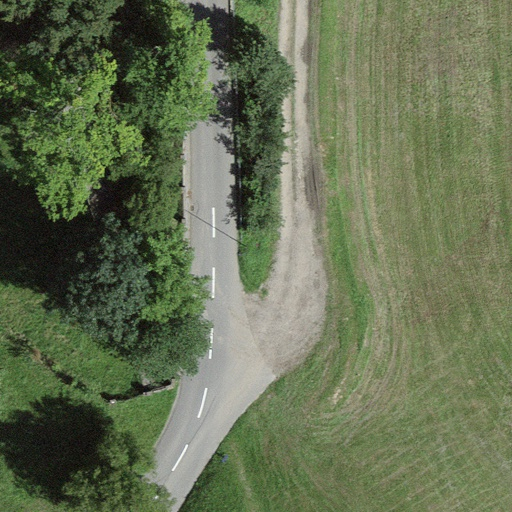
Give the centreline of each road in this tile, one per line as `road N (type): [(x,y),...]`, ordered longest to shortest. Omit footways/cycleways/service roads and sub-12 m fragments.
road 1 (unclassified): [(209,0),(213,381),(184,454),(146,511)]
road 2 (track): [(303,0),(295,69),(298,300),(213,381)]
